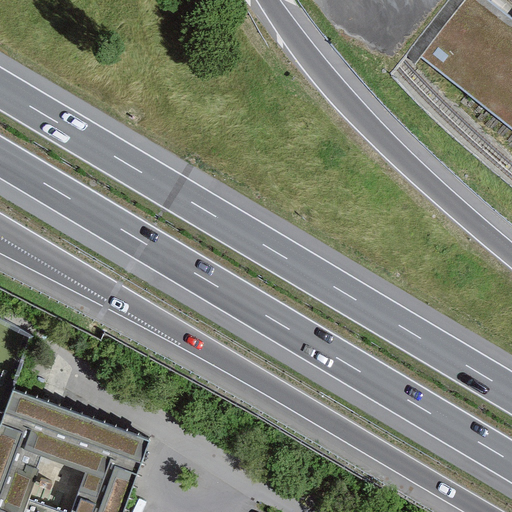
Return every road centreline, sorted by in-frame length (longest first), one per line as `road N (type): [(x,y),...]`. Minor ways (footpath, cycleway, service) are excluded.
road 1 (motorway): [(0,157),(511,462)]
road 2 (motorway): [(511,392),(0,88)]
road 3 (motorway): [(117,296),(484,511)]
road 4 (motorway): [(511,254),(360,113),(269,0)]
road 5 (motorway): [(0,226),(117,296)]
road 6 (motorway): [(0,238),(117,296)]
